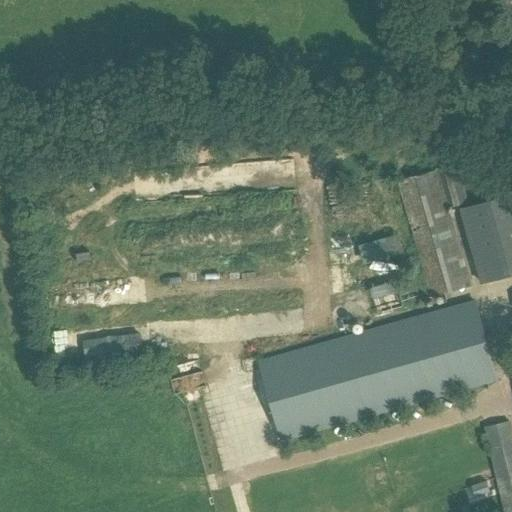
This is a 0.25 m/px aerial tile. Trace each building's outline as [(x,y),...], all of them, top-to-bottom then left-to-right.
[(445,277),(463,272),(437,155),(408,161),(426,244),(437,242),(445,277)] [(125,171),(170,170),(169,159),(125,160),(125,171)] [(361,212),(373,209),(365,177),(353,180),(361,212)] [(511,194),(470,207),(459,210),(480,283),(511,274),(511,194)] [(267,223),(288,230),(294,211),(273,205),(267,223)] [(375,275),(392,255),(366,234),(368,232),(360,226),(351,237),(357,243),(349,253),(375,275)] [(475,302),(259,362),(281,441),(497,381),(475,302)] [(231,343),(196,350),(200,370),(235,363),(231,343)] [(270,405),(260,407),(263,425),(273,424),(270,405)] [(511,511),(511,420),(486,426),(499,478),(491,479),(494,493),(502,491),(506,511),(511,511)] [(472,485),(475,495),(489,490),(485,481),(472,485)]
